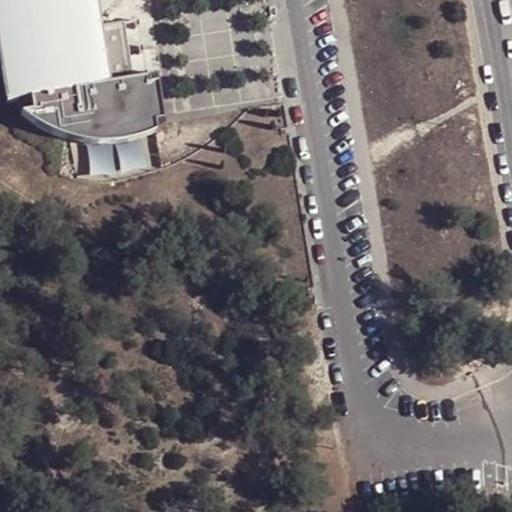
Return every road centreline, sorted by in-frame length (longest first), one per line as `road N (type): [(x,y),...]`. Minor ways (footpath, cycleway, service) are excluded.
road 1 (unclassified): [(294,0),(355,388),(375,426),(405,438),(511,425)]
road 2 (unclassified): [(489,0),(511,135)]
